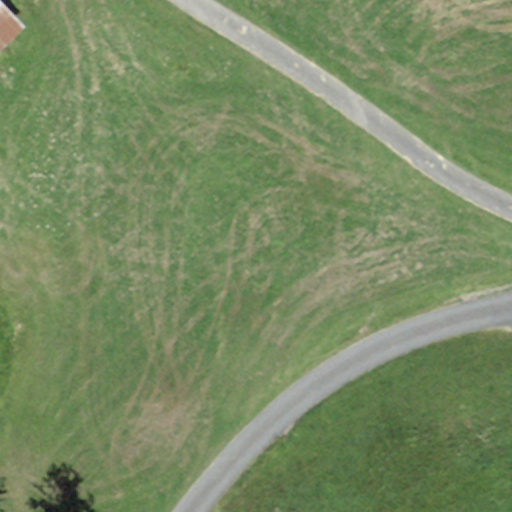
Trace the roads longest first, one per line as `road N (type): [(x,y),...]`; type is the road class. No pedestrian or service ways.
road 1 (residential): [(190,511),(256,435),(319,381),(381,347),(511,307)]
road 2 (track): [(511,202),(190,0)]
